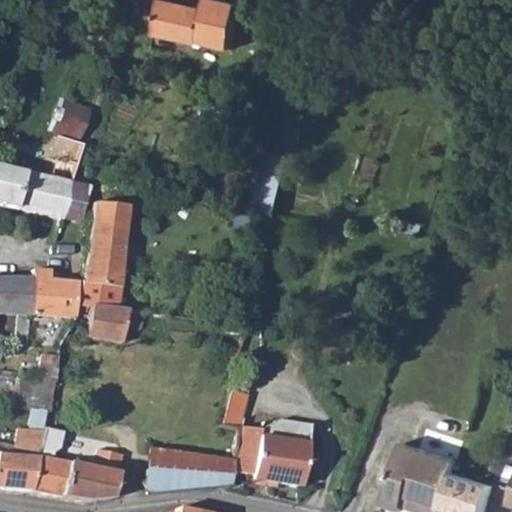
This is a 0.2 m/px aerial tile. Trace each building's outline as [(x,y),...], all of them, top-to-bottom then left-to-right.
[(168,0),(163,0),(157,34),(201,44),(202,43),(232,50),(242,5),(217,0),(210,0),(208,10),(168,0)] [(76,126),(79,103),(55,100),(52,123),(76,126)] [(79,148),(65,144),(62,154),(76,159),(79,148)] [(251,204),(277,212),(294,155),(268,148),(251,204)] [(0,205),(14,209),(59,219),(67,184),(26,175),(0,168),(0,205)] [(67,184),(59,219),(79,223),(88,189),(67,184)] [(91,205),(81,284),(117,287),(124,219),(134,220),(135,209),(91,205)] [(46,273),(38,272),(37,280),(46,281),(46,273)] [(0,355),(5,338),(0,336),(0,315),(28,316),(29,280),(0,279),(0,355)] [(29,280),(28,316),(73,320),(74,306),(75,283),(46,281),(37,280),(29,280)] [(75,283),(74,306),(89,308),(115,310),(117,287),(81,284),(75,283)] [(115,310),(89,308),(84,340),(119,345),(121,335),(127,336),(128,331),(138,332),(141,315),(125,311),(115,310)] [(223,361),(235,364),(239,351),(226,348),(223,361)] [(57,359),(38,357),(36,382),(52,384),(54,384),(56,370),(57,359)] [(16,379),(12,409),(47,412),(52,384),(36,382),(16,379)] [(228,392),(220,426),(235,428),(239,429),(246,396),(228,392)] [(235,428),(230,461),(230,472),(251,476),(257,439),(306,446),(308,427),(271,419),(257,431),(239,429),(235,428)] [(40,433),(27,493),(60,499),(86,503),(110,500),(120,456),(95,451),(91,470),(51,462),(52,454),(58,450),(61,433),(41,429),(40,433)] [(0,490),(27,493),(40,433),(15,430),(13,448),(0,444),(0,490)] [(251,476),(250,480),(299,488),(306,446),(257,439),(251,476)] [(401,511),(403,507),(407,495),(441,508),(452,474),(456,461),(403,443),(382,505),(401,511)] [(143,488),(143,491),(147,492),(149,493),(151,493),(229,487),(230,472),(230,461),(173,452),(173,453),(147,448),(143,488)] [(452,474),(441,508),(453,511),(484,511),(493,486),(452,474)] [(407,495),(403,507),(416,511),(439,511),(441,508),(407,495)]
